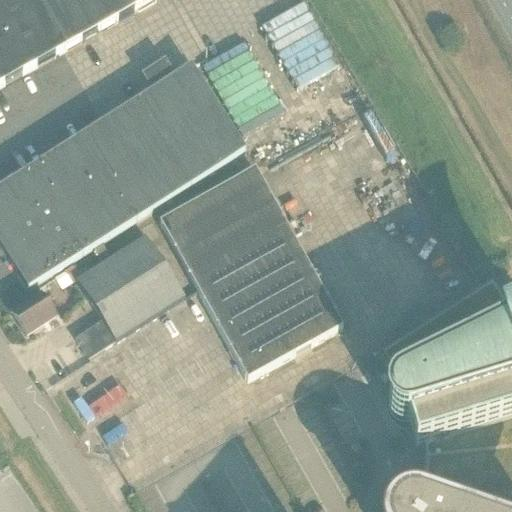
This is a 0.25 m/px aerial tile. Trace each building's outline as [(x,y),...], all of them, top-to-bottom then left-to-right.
[(0,0),(0,90),(77,47),(62,18),(51,0),(0,0)] [(51,0),(62,18),(77,47),(155,4),(152,0),(51,0)] [(190,70),(136,105),(0,191),(0,250),(27,294),(245,156),(190,70)] [(262,152),(237,113),(225,121),(250,160),(262,152)] [(247,385),(342,332),(255,173),(159,226),(247,385)] [(115,346),(185,302),(145,241),(111,262),(101,269),(81,281),(76,284),(102,325),(75,342),(88,363),(115,346)] [(103,250),(93,257),(101,269),(111,262),(103,250)] [(72,271),(65,275),(72,287),(76,284),(81,281),(74,271),(73,272),(72,271)] [(382,355),(402,391),(403,390),(404,392),(422,382),(511,337),(511,312),(495,283),(382,355)] [(12,316),(26,338),(56,319),(41,297),(12,316)] [(404,392),(403,390),(402,391),(396,394),(395,396),(393,397),(390,403),(389,410),(391,417),(396,423),(402,426),(404,426),(412,426),(418,424),(421,432),(423,440),(424,448),(511,421),(511,337),(422,382),(404,392)] [(423,490),(417,510),(424,511),(511,511),(511,421),(424,448),(426,469),(423,490)]
